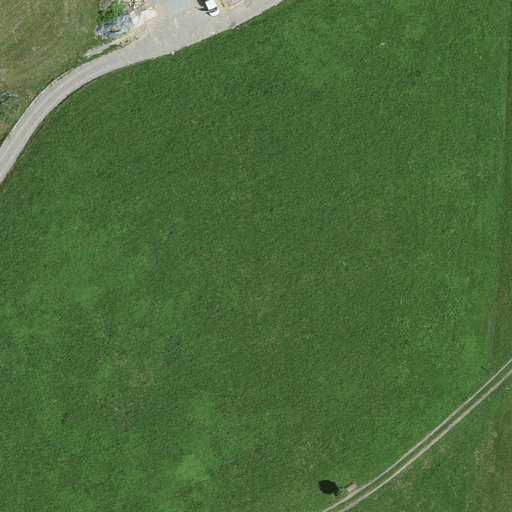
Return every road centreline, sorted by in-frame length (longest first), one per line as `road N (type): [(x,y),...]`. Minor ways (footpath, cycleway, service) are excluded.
road 1 (track): [(0,171),(51,96),(73,79),(267,0)]
road 2 (track): [(332,511),(511,364)]
